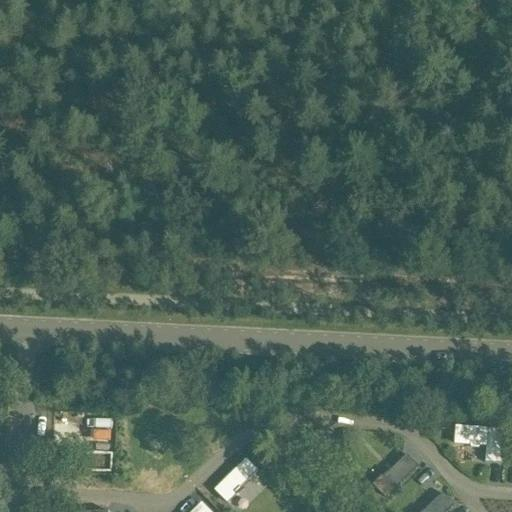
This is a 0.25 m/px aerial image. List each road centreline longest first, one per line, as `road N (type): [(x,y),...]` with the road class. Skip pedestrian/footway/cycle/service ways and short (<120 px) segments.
road 1 (track): [(511,274),(0,246)]
road 2 (primary): [(511,356),(0,329)]
